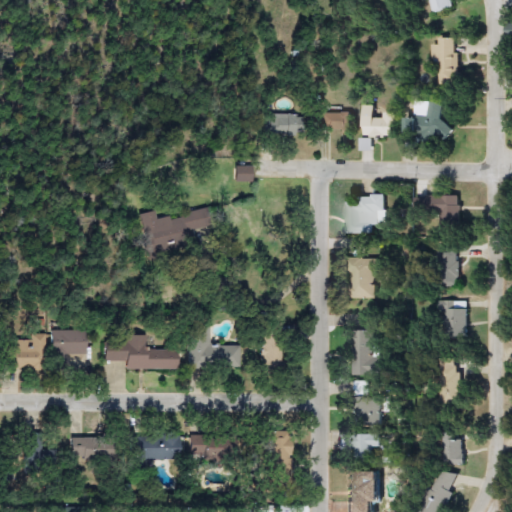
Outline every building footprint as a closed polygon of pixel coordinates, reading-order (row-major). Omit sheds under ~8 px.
[(455,0),(457,9),(435,13),(433,0),(429,0),(426,1),(425,0),(455,0)] [(460,38),(461,86),(442,86),(442,59),(437,59),(436,38),(460,38)] [(445,102),(445,124),(454,124),(453,140),(409,139),(409,118),(416,119),(416,102),(445,102)] [(386,118),(386,113),(397,113),(397,138),(366,137),(367,106),(377,106),(377,118),(386,118)] [(352,135),(320,135),(320,114),(352,114),(352,135)] [(296,115),(296,135),(264,135),(264,115),(296,115)] [(463,195),(463,228),(429,228),(429,195),(463,195)] [(387,196),(387,224),(348,224),(348,196),(387,196)] [(139,214),(154,211),(155,218),(206,209),(209,227),(192,230),(195,247),(146,255),(139,214)] [(461,250),(461,284),(439,284),(439,250),(461,250)] [(378,298),(351,298),(351,259),(378,259),(378,298)] [(441,302),(470,302),(470,338),(441,338),(441,302)] [(374,355),(388,355),(387,375),(356,375),(356,330),(374,331),(374,355)] [(51,331),(86,331),(86,372),(51,372),(51,331)] [(188,368),(188,331),(207,332),(207,346),(238,347),(238,369),(188,368)] [(260,332),(283,332),(283,374),(260,374),(260,332)] [(11,335),(44,336),(44,370),(11,369),(11,335)] [(125,370),(125,362),(105,362),(105,336),(145,336),(145,350),(177,350),(177,370),(125,370)] [(464,405),(444,405),(444,372),(464,372),(464,405)] [(383,400),(383,426),(353,426),(353,400),(383,400)] [(445,432),(467,432),(467,466),(445,466),(445,432)] [(383,434),(383,448),(375,448),(375,460),(353,460),(353,434),(383,434)] [(181,436),(181,460),(131,460),(131,436),(181,436)] [(268,436),(289,436),(289,473),(268,473),(268,436)] [(110,460),(70,460),(70,438),(110,438),(110,460)] [(235,460),(195,460),(195,438),(235,438),(235,460)] [(23,446),(55,446),(55,468),(23,468),(23,446)] [(463,478),(447,511),(420,511),(441,468),(463,478)] [(350,511),(351,473),(373,473),(373,504),(359,504),(359,511),(350,511)]
